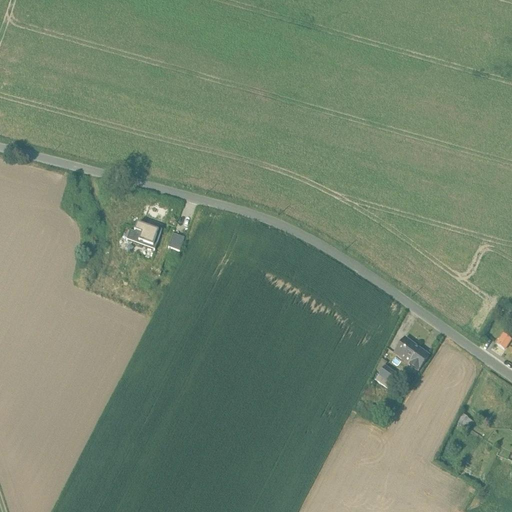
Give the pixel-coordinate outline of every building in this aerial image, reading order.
[(180,230),(155,221),(149,238),(173,247),(180,230)] [(504,334),(497,343),(503,348),(511,338),(504,334)] [(429,356),(405,338),(394,353),(419,370),(429,356)] [(398,375),(385,366),(379,374),(392,383),(398,375)] [(392,383),(379,374),(375,379),(388,388),(392,383)] [(460,411),(453,421),(459,425),(463,421),(460,419),(464,414),(460,411)] [(473,420),(464,414),(460,419),(463,421),(469,425),(473,420)]
